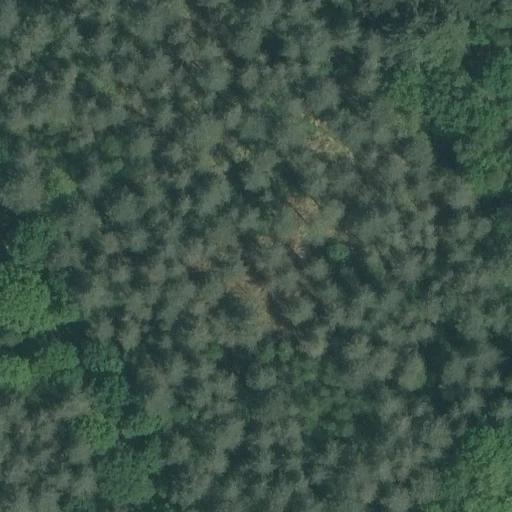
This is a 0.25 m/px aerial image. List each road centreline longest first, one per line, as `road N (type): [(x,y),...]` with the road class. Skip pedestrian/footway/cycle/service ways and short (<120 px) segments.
road 1 (track): [(171,511),(0,230)]
road 2 (track): [(361,0),(511,254)]
